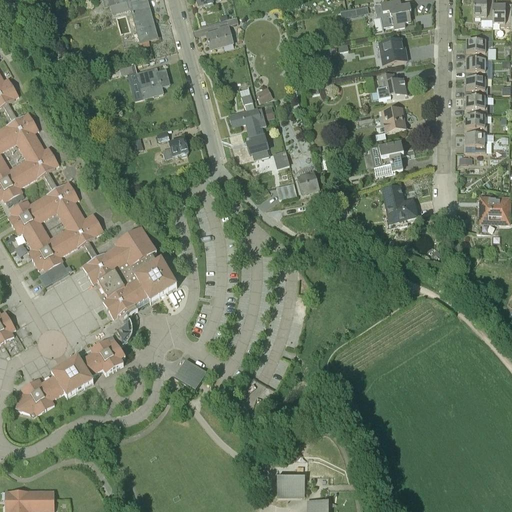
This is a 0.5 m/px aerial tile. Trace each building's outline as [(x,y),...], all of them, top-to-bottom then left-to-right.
[(130,3),(129,0),(96,0),(97,4),(102,3),(104,10),(110,9),(112,17),(130,13),(139,45),(156,40),(146,2),(139,5),(138,1),(130,3)] [(213,9),(213,7),(214,7),(213,2),(220,0),(195,0),(199,10),(204,8),(205,11),(213,9)] [(492,8),(493,8),(493,0),(481,0),(481,1),(474,1),(473,21),(481,21),(481,23),(481,27),(481,29),(492,29),(492,27),(492,8)] [(395,2),(380,5),(375,6),(378,21),(374,21),(377,34),(384,33),(383,29),(385,29),(393,27),(394,31),(404,29),(403,25),(410,24),(408,15),(410,15),(409,7),(397,9),(395,2)] [(511,14),(511,13),(511,7),(500,6),(500,8),(493,8),(492,8),(492,27),(500,27),(500,29),(511,29),(511,14)] [(362,10),(346,13),(347,19),(363,16),(362,10)] [(289,23),(303,22),(303,12),(288,13),(289,23)] [(210,52),(234,46),(229,29),(238,26),(236,19),(226,22),(228,27),(217,30),(217,33),(205,37),(210,52)] [(402,57),(400,41),(378,45),(382,68),(407,63),(405,56),(402,57)] [(492,43),(482,43),(466,43),(466,51),(465,51),(465,62),(485,62),(488,62),(488,51),(492,48),(492,43)] [(487,81),(487,69),(485,69),(485,62),(465,62),(466,62),(466,69),(464,69),(464,80),(485,81),(487,81)] [(121,79),(134,76),(132,68),(111,74),(112,80),(121,77),(121,79)] [(153,76),(152,72),(136,77),(140,92),(132,94),(135,104),(163,97),(161,90),(169,87),(165,73),(153,76)] [(391,83),(390,76),(377,79),(380,92),(377,93),(379,104),(388,102),(388,99),(394,98),(394,99),(406,97),(403,81),(391,83)] [(0,110),(3,109),(8,116),(12,114),(8,106),(14,102),(14,101),(19,99),(8,81),(4,83),(0,77),(0,110)] [(485,88),(485,81),(464,80),(464,81),(465,81),(465,88),(464,88),(464,99),(465,99),(485,99),(485,100),(487,100),(487,88),(485,88)] [(310,89),(311,95),(320,94),(319,87),(310,89)] [(267,90),(255,96),(260,106),(272,101),(267,90)] [(247,134),(266,129),(261,111),(258,112),(257,110),(254,111),(250,97),(241,100),(243,109),(244,109),(246,115),(229,119),(232,130),(245,127),(247,134)] [(485,107),(485,100),(485,99),(465,99),(465,107),(464,107),(464,118),(484,118),(484,119),(485,119),(485,118),(487,118),(487,107),(485,107)] [(272,109),(264,111),(267,122),(274,120),(272,109)] [(389,135),(405,132),(401,110),(381,114),(383,125),(387,124),(389,135)] [(59,168),(48,150),(44,153),(34,136),(39,133),(28,115),(24,118),(17,121),(12,114),(8,116),(12,124),(6,128),(6,129),(0,132),(0,202),(2,201),(5,206),(6,205),(22,195),(20,191),(36,181),(37,182),(43,178),(48,186),(52,183),(48,175),(55,171),(54,171),(59,168)] [(485,126),(485,119),(484,119),(484,118),(464,118),(465,118),(465,126),(464,126),(464,137),(465,137),(484,137),(485,137),(487,137),(487,126),(485,126)] [(266,129),(247,134),(250,146),(247,146),(250,158),(251,157),(254,167),(270,162),(267,153),(268,152),(265,137),(263,138),(261,130),(266,129)] [(159,146),(170,143),(167,134),(156,137),(159,146)] [(485,144),(485,137),(484,137),(465,137),(465,144),(464,144),(463,155),(486,156),(487,144),(485,144)] [(140,141),(132,143),(135,154),(143,152),(140,141)] [(165,163),(172,161),(188,156),(184,142),(168,146),(169,151),(162,153),(165,163)] [(376,180),(392,177),(392,174),(402,171),(400,158),(403,157),(401,144),(370,150),(376,180)] [(278,172),(289,169),(285,154),(274,157),(278,172)] [(320,172),(326,170),(324,158),(318,159),(320,172)] [(303,197),(318,192),(313,175),(298,180),(303,197)] [(103,235),(93,217),(84,222),(74,205),(79,203),(69,185),(64,187),(57,191),(52,183),(48,186),(52,193),(46,197),(46,198),(29,208),(27,203),(9,213),(12,218),(7,221),(18,238),(22,236),(32,252),(27,255),(38,273),(42,270),(45,275),(47,274),(63,264),(60,260),(77,250),(77,251),(84,247),(89,255),(93,253),(88,244),(95,240),(103,235)] [(276,190),(279,203),(297,199),(294,186),(276,190)] [(402,204),(401,198),(402,198),(400,189),(382,192),(387,217),(385,217),(388,228),(406,224),(417,222),(412,202),(402,204)] [(25,200),(22,195),(6,205),(9,209),(25,200)] [(508,226),(509,200),(480,200),(480,215),(476,215),(476,235),(498,236),(498,226),(508,226)] [(87,267),(82,269),(92,287),(97,284),(107,301),(102,304),(113,322),(117,319),(117,320),(135,309),(147,301),(150,306),(177,290),(161,263),(156,266),(152,258),(156,256),(141,229),(114,245),(117,249),(104,256),(86,266),(87,267)] [(53,285),(54,285),(70,276),(63,264),(47,274),(53,285)] [(53,285),(47,274),(45,275),(39,278),(45,289),(53,285)] [(1,317),(0,315),(0,347),(14,339),(11,335),(15,332),(5,314),(1,317)] [(68,333),(66,334),(68,341),(81,335),(76,322),(65,327),(68,333)] [(80,363),(77,359),(51,374),(53,379),(41,386),(38,381),(21,392),(23,396),(19,399),(15,413),(29,417),(34,414),(36,419),(54,408),(51,404),(64,397),(66,401),(93,385),(90,381),(103,374),(105,378),(123,368),(120,363),(125,361),(115,343),(110,346),(108,341),(90,351),(92,356),(80,363)] [(195,393),(207,375),(186,362),(174,381),(195,393)] [(304,501),(304,479),(277,479),(277,501),(304,501)] [(57,511),(57,492),(5,493),(5,495),(5,503),(4,511),(57,511)] [(329,511),(329,502),(307,503),(307,511),(329,511)]
